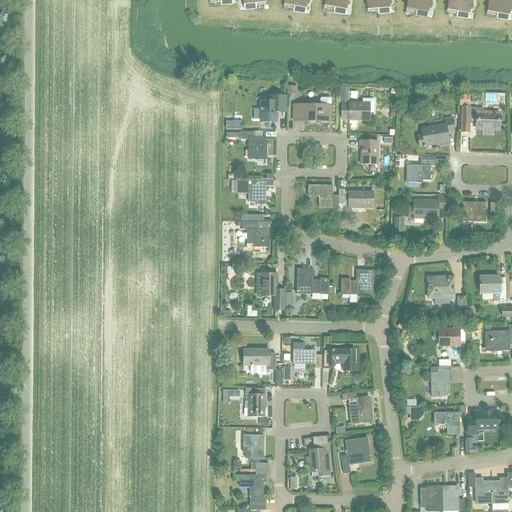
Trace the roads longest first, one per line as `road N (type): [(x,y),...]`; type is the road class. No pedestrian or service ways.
road 1 (unclassified): [(26,511),(30,0)]
road 2 (residential): [(402,261),(285,233),(286,174)]
road 3 (residential): [(402,261),(506,244),(510,188)]
road 4 (residential): [(224,322),(380,328)]
road 5 (residential): [(286,174),(339,174),(340,141),(283,140)]
road 6 (residential): [(397,467),(380,328)]
